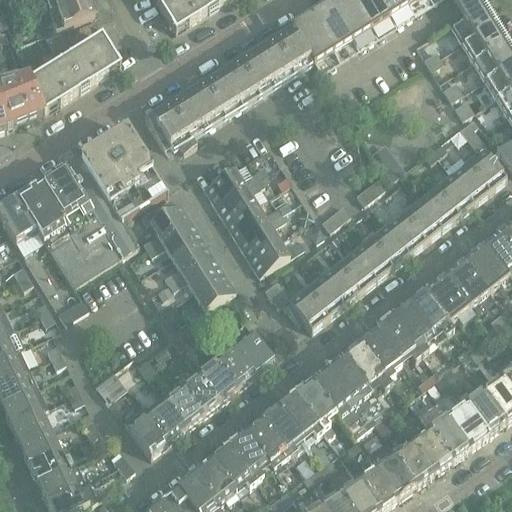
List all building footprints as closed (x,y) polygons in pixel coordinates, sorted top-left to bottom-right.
[(57,0),(42,5),(53,37),(95,22),(94,19),(88,21),(83,5),(87,4),(85,0),(57,0)] [(170,33),(175,39),(238,0),(169,0),(156,9),(171,33),(170,33)] [(347,0),(345,0),(328,11),(352,49),(371,37),(347,0)] [(373,0),(347,0),(371,37),(389,26),(373,0)] [(399,0),(373,0),(389,26),(408,14),(399,0)] [(425,0),(399,0),(408,14),(427,2),(425,0)] [(483,7),(478,0),(446,0),(462,24),(483,11),(482,8),(483,7)] [(450,32),(462,51),(496,29),(483,7),(482,8),(483,11),(462,24),(450,32)] [(328,11),(309,23),(333,61),(352,49),(328,11)] [(309,23),(290,35),(314,73),(333,61),(309,23)] [(462,51),(473,69),(508,48),(496,29),(462,51)] [(290,35),(145,126),(165,158),(310,67),(290,35)] [(30,88),(44,121),(46,120),(43,115),(57,106),(60,111),(108,81),(105,76),(118,68),(102,43),(74,60),(61,40),(46,46),(60,69),(30,88)] [(511,70),(511,54),(508,48),(473,69),(484,88),(511,70)] [(436,59),(424,66),(428,72),(440,65),(436,59)] [(444,71),(440,65),(428,72),(431,78),(444,71)] [(511,70),(484,88),(496,106),(511,95),(511,70)] [(25,86),(0,93),(0,137),(10,135),(39,123),(44,121),(30,88),(29,85),(25,86)] [(411,87),(391,99),(398,112),(418,99),(411,87)] [(455,89),(443,97),(447,103),(459,95),(455,89)] [(463,101),(459,95),(447,103),(450,109),(463,101)] [(511,95),(496,106),(507,124),(511,121),(511,95)] [(468,123),(474,119),(466,107),(460,111),(468,123)] [(468,123),(460,111),(454,115),(462,127),(468,123)] [(277,288),(265,297),(278,314),(282,311),(299,332),(303,329),(311,340),(506,187),(485,160),(482,155),(486,152),(473,136),(477,133),(472,127),(460,136),(481,163),(291,312),(287,307),(290,305),(277,288)] [(167,200),(165,197),(127,136),(80,165),(120,229),(123,228),(167,200)] [(193,147),(179,156),(183,161),(197,152),(193,147)] [(497,158),(511,177),(511,148),(508,151),(497,158)] [(394,186),(407,175),(386,149),(373,159),(394,186)] [(430,171),(446,158),(441,151),(425,164),(430,171)] [(80,165),(17,205),(37,237),(74,296),(139,255),(123,228),(120,229),(80,165)] [(204,196),(216,214),(260,186),(256,180),(242,188),(235,177),(204,196)] [(216,214),(226,231),(257,213),(250,202),(264,193),(260,186),(216,214)] [(356,202),(364,212),(384,195),(377,186),(356,202)] [(0,225),(15,250),(37,237),(17,205),(0,216),(0,225)] [(171,205),(163,210),(168,219),(154,228),(150,230),(157,242),(143,250),(147,257),(192,229),(180,211),(176,214),(171,205)] [(154,228),(168,219),(163,210),(148,219),(154,228)] [(257,213),(226,231),(237,249),(282,221),(278,214),(264,223),(257,213)] [(342,213),(322,229),(329,239),(350,223),(342,213)] [(237,249),(248,266),(279,247),(272,236),(286,228),(282,221),(237,249)] [(172,266),(203,247),(192,229),(147,257),(151,264),(165,255),(172,266)] [(511,232),(502,241),(511,253),(511,232)] [(511,253),(502,241),(486,253),(511,284),(511,285),(511,253)] [(169,292),(213,264),(203,247),(172,266),(179,276),(165,285),(169,292)] [(285,258),(279,247),(248,266),(259,284),(304,256),(299,249),(285,258)] [(486,253),(465,269),(490,301),(511,284),(486,253)] [(194,300),(224,281),(213,264),(169,292),(173,298),(187,289),(194,300)] [(490,301),(465,269),(446,285),(470,316),(490,301)] [(14,279),(19,288),(28,282),(23,274),(14,279)] [(224,281),(194,300),(200,311),(186,320),(191,327),(235,299),(224,281)] [(33,292),(28,282),(19,288),(24,297),(33,292)] [(446,285),(425,301),(449,333),(470,316),(446,285)] [(449,333),(425,301),(408,314),(430,341),(438,335),(446,346),(455,339),(449,333)] [(58,320),(65,331),(89,317),(82,306),(58,320)] [(41,324),(50,319),(44,310),(35,315),(41,324)] [(408,314),(392,327),(422,365),(428,360),(420,349),(430,341),(408,314)] [(4,319),(0,320),(0,343),(13,338),(4,319)] [(55,328),(50,319),(41,324),(46,334),(55,328)] [(422,365),(392,327),(376,339),(398,367),(407,359),(415,370),(422,365)] [(0,367),(20,358),(25,356),(15,336),(13,338),(0,343),(0,367)] [(376,339),(359,352),(387,387),(394,381),(388,374),(398,367),(376,339)] [(233,356),(236,360),(255,384),(274,369),(251,341),(233,356)] [(47,357),(52,366),(61,362),(57,352),(47,357)] [(387,387),(359,352),(343,365),(376,407),(386,398),(384,396),(390,391),(387,387)] [(0,367),(0,390),(26,379),(29,377),(20,358),(0,367)] [(238,397),(255,384),(236,360),(225,369),(222,364),(216,369),(219,374),(238,397)] [(56,376),(66,371),(61,362),(52,366),(56,376)] [(343,365),(311,390),(332,418),(354,446),(387,421),(376,407),(343,365)] [(511,399),(511,369),(509,371),(511,375),(501,384),(511,399)] [(221,411),(238,397),(219,374),(208,382),(205,378),(199,383),(202,387),(221,411)] [(29,377),(26,379),(0,390),(0,411),(1,414),(39,396),(29,377)] [(506,430),(511,425),(511,399),(501,384),(498,380),(491,385),(494,389),(482,397),(506,430)] [(203,424),(221,411),(202,387),(191,396),(187,391),(181,396),(203,424)] [(332,418),(311,390),(294,403),(323,439),(328,446),(334,441),(322,426),(332,418)] [(65,395),(70,405),(80,400),(75,391),(65,395)] [(203,424),(181,396),(179,393),(168,402),(170,405),(164,409),(186,438),(203,424)] [(506,430),(482,397),(479,393),(472,398),(476,402),(464,410),(468,416),(487,443),(506,430)] [(10,433),(44,417),(48,415),(39,396),(1,414),(10,433)] [(74,414),(84,410),(80,400),(70,405),(74,414)] [(294,403),(278,415),(306,452),(323,439),(294,403)] [(169,451),(186,438),(164,409),(162,407),(151,415),(153,418),(147,423),(150,427),(169,451)] [(487,443),(468,416),(464,410),(458,415),(455,411),(443,419),(446,423),(469,456),(487,443)] [(306,452),(278,415),(262,428),(290,465),(306,452)] [(44,417),(10,433),(20,453),(53,436),(44,417)] [(431,440),(451,469),(469,456),(446,423),(438,429),(441,433),(431,440)] [(433,481),(451,469),(431,440),(419,424),(411,429),(423,446),(413,453),(433,481)] [(129,437),(151,465),(169,451),(150,427),(140,436),(136,431),(129,437)] [(262,428),(244,442),(273,478),(290,465),(262,428)] [(84,433),(88,443),(98,438),(93,429),(84,433)] [(20,453),(29,472),(62,456),(53,436),(20,453)] [(93,452),(102,448),(98,438),(88,443),(93,452)] [(273,478),(244,442),(229,454),(257,491),(273,478)] [(433,481),(413,453),(410,448),(404,453),(401,449),(389,457),(415,494),(433,481)] [(397,507),(415,494),(389,457),(386,453),(368,465),(373,473),(397,507)] [(229,454),(212,467),(234,495),(244,488),(250,496),(257,491),(229,454)] [(62,456),(29,472),(38,490),(71,474),(62,456)] [(120,476),(128,470),(122,461),(114,468),(120,476)] [(212,467),(194,481),(218,511),(224,506),(228,511),(240,503),(234,495),(212,467)] [(135,478),(128,470),(120,476),(127,484),(135,478)] [(38,490),(47,510),(80,494),(86,491),(77,472),(71,474),(38,490)] [(373,511),(389,511),(397,507),(373,473),(365,479),(368,484),(359,490),(373,511)] [(218,511),(194,481),(177,494),(190,511),(218,511)] [(346,511),(373,511),(359,490),(355,486),(337,498),(346,511)] [(89,511),(80,494),(47,510),(47,511),(89,511)] [(190,511),(177,494),(161,507),(165,511),(190,511)] [(326,511),(346,511),(337,498),(329,504),(332,508),(326,511)]
